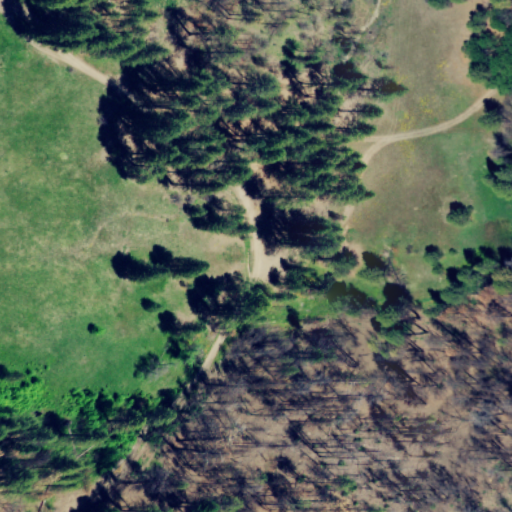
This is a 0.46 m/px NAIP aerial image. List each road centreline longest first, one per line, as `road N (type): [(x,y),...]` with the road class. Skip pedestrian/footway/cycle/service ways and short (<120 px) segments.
road 1 (track): [(13,0),(77,48),(154,69),(185,89),(216,139),(253,239),(245,301),(107,511)]
road 2 (track): [(216,139),(368,135),(511,119)]
